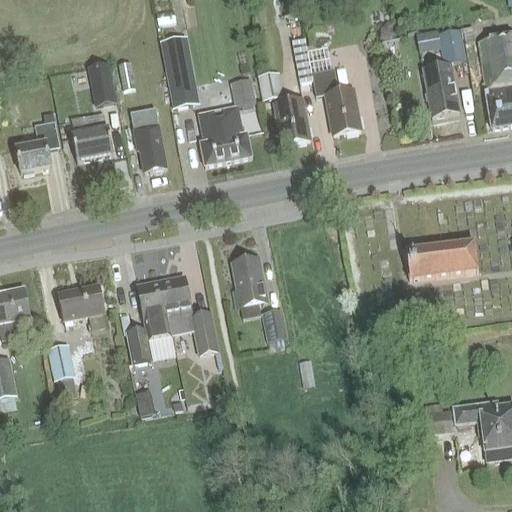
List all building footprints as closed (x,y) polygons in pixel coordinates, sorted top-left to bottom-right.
[(475,46),(472,31),(462,33),(465,48),(475,46)] [(465,65),(460,34),(438,38),(443,69),(465,65)] [(485,95),(491,134),(511,130),(511,40),(478,46),(485,95)] [(159,47),(172,114),(192,110),(179,44),(159,47)] [(311,78),(307,59),(305,45),(291,48),(299,87),(312,85),(315,101),(325,99),(332,140),(360,135),(352,94),(338,97),(333,73),(311,78)] [(94,73),(99,98),(119,94),(114,70),(94,73)] [(424,75),(426,85),(424,86),(431,123),(459,117),(452,81),(451,81),(450,74),(443,72),(424,75)] [(283,102),(278,77),(258,81),(262,106),(283,102)] [(255,107),(250,84),(230,88),(235,111),(255,107)] [(282,150),(309,145),(301,104),(273,109),(282,150)] [(162,174),(166,173),(158,131),(161,130),(157,107),(144,109),(148,132),(133,134),(137,155),(139,156),(143,178),(152,176),(155,177),(161,176),(162,174)] [(204,172),(251,162),(246,138),(242,139),(236,111),(197,119),(203,147),(199,148),(204,172)] [(52,117),(42,119),(44,128),(54,126),(52,117)] [(77,167),(113,160),(108,135),(106,135),(103,120),(82,124),(85,139),(72,141),(77,167)] [(50,172),(47,155),(59,152),(54,127),(34,131),(38,150),(16,154),(20,178),(23,178),(23,180),(34,178),(33,176),(50,172)] [(409,285),(478,277),(474,246),(405,255),(409,285)] [(236,312),(266,307),(258,263),(232,268),(237,295),(233,296),(236,312)] [(184,281),(159,286),(170,341),(194,336),(199,360),(218,356),(210,317),(192,321),(184,281)] [(146,334),(132,337),(126,338),(132,370),(174,361),(170,341),(159,286),(137,291),(146,334)] [(87,320),(91,337),(107,333),(98,290),(57,299),(63,325),(87,320)] [(31,340),(28,322),(29,322),(23,293),(0,296),(0,340),(1,346),(31,340)] [(288,344),(282,315),(261,319),(267,348),(288,344)] [(75,381),(69,350),(47,354),(53,385),(75,381)] [(17,400),(9,363),(0,364),(0,417),(16,414),(13,401),(17,400)] [(315,391),(311,365),(299,367),(303,393),(315,391)] [(77,403),(73,384),(57,387),(61,406),(77,403)] [(442,416),(441,408),(424,410),(427,438),(453,436),(451,415),(442,416)] [(511,408),(490,411),(454,415),(456,431),(479,429),(480,443),(485,443),(488,470),(511,467),(511,408)] [(11,431),(3,424),(0,427),(0,441),(2,443),(11,431)]
